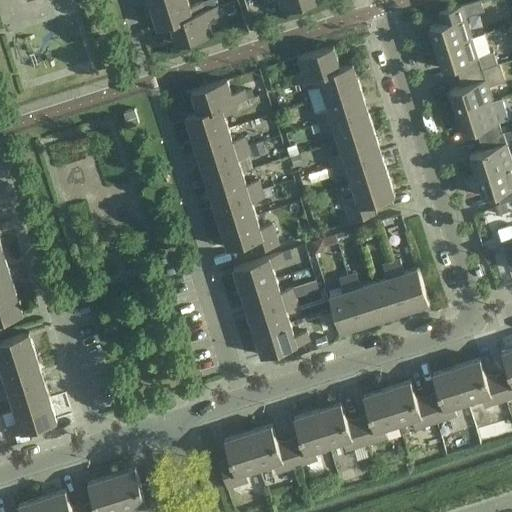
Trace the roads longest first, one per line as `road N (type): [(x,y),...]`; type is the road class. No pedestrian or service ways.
road 1 (residential): [(477,324),(377,0)]
road 2 (residential): [(238,400),(477,324)]
road 3 (residential): [(100,443),(55,302)]
road 4 (residential): [(238,400),(194,259)]
